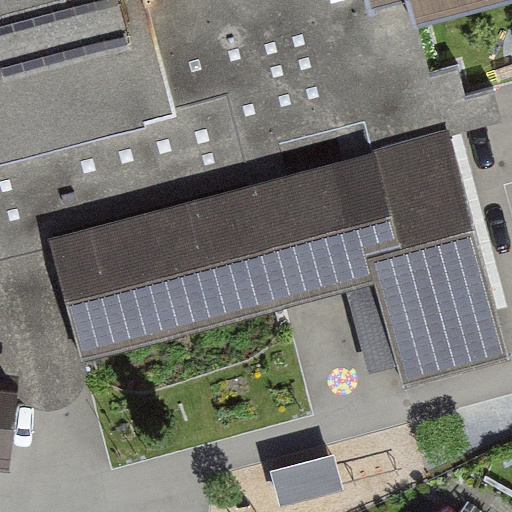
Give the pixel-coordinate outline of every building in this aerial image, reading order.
[(0,0),(0,256),(58,241),(56,235),(451,127),(419,13),(414,14),(410,0),(0,0)] [(410,0),(414,14),(419,13),(470,0),(410,0)] [(416,264),(384,273),(414,384),(511,357),(511,348),(451,127),(384,146),(416,264)] [(58,241),(88,353),(384,273),(416,264),(384,146),(56,235),(58,241)] [(23,367),(0,364),(0,458),(13,460),(23,367)] [(276,466),(288,498),(348,476),(336,444),(276,466)]
